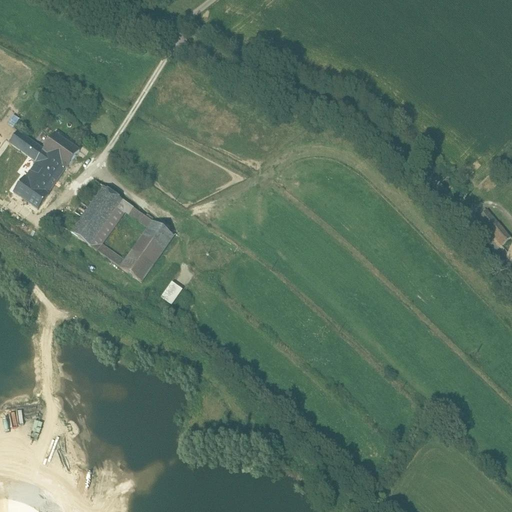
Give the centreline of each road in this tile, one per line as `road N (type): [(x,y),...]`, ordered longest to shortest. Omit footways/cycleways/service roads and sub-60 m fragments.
road 1 (track): [(511,271),(463,212),(348,110),(176,42),(171,33)]
road 2 (track): [(176,42),(90,176)]
